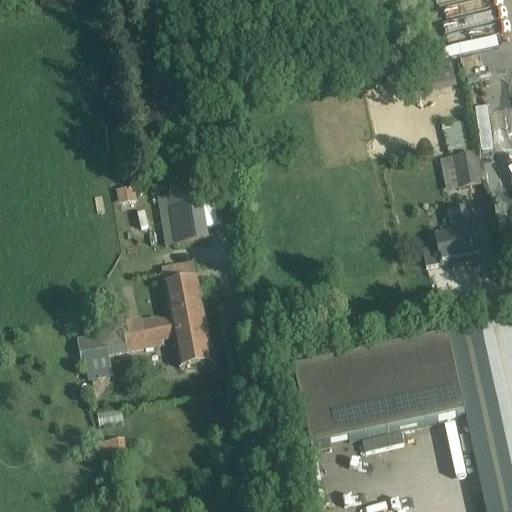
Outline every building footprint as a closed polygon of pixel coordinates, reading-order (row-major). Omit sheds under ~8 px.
[(454,112),(444,74),(430,78),(435,99),(432,100),(436,117),(454,112)] [(451,156),(472,149),(462,120),(441,127),(451,156)] [(482,188),(477,156),(453,161),(459,192),(482,188)] [(164,200),(159,201),(166,248),(170,248),(207,242),(200,195),(164,200)] [(479,261),(469,213),(450,217),(454,235),(436,239),(439,251),(423,254),(426,271),(442,268),(442,269),(479,261)] [(211,365),(196,282),(194,269),(162,275),(171,321),(159,323),(159,321),(124,327),(125,333),(79,342),(82,362),(164,347),(163,343),(174,341),(180,371),(211,365)] [(464,455),(474,453),(487,511),(511,511),(511,327),(294,375),(311,454),(467,420),(471,437),(461,440),(464,455)] [(105,453),(124,452),(124,441),(104,443),(105,453)]
